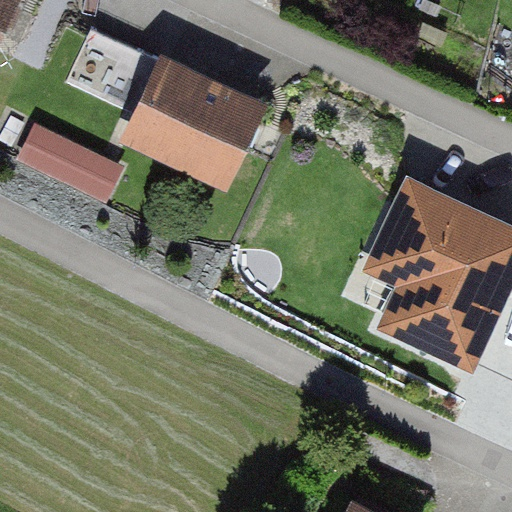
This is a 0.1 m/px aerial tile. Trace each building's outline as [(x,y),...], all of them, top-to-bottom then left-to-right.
[(0,0),(0,51),(23,0),(0,0)] [(170,55),(128,147),(234,195),(275,103),(170,55)] [(122,167),(32,124),(13,162),(104,205),(122,167)] [(511,293),(511,226),(404,178),(364,267),(397,282),(376,329),(475,374),(511,293)] [(344,511),(369,511),(349,502),(344,511)]
